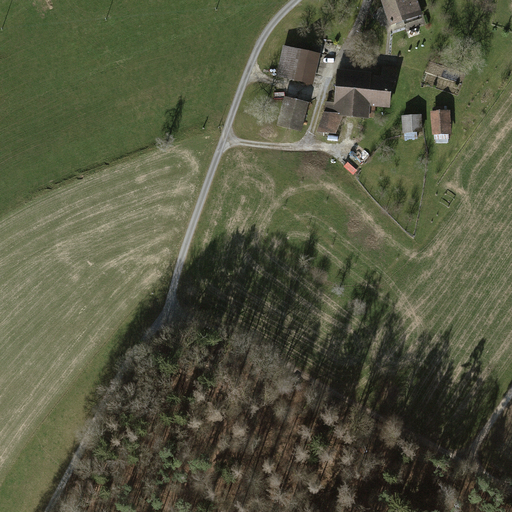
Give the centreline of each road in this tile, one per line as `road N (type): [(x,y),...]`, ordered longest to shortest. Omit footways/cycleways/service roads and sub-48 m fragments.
road 1 (track): [(172,313),(177,272),(247,74),(266,33),(299,0)]
road 2 (track): [(462,460),(273,356),(172,313)]
road 3 (track): [(368,0),(334,60),(305,142),(222,143)]
road 4 (track): [(172,313),(120,375),(45,511)]
